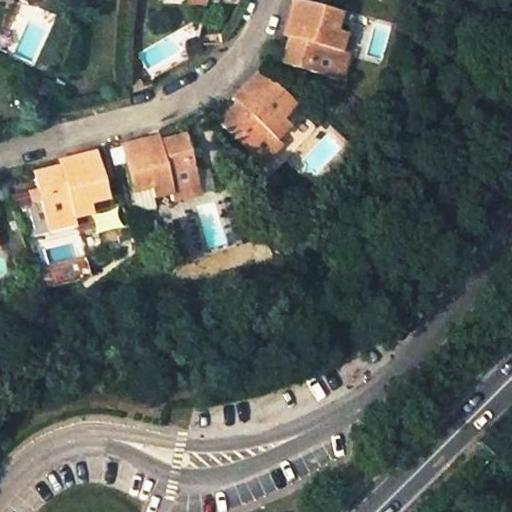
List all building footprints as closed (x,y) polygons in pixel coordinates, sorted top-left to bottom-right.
[(346,12),(301,0),(299,0),(293,26),(307,30),(305,39),(295,37),(288,64),(347,81),(354,53),(346,51),(351,33),(341,31),(346,12)] [(307,30),(293,26),(290,35),(295,37),(305,39),(307,30)] [(265,72),(246,93),(258,104),(251,110),(244,103),(224,124),(268,166),(288,145),(282,140),(295,126),(287,119),(300,105),(265,72)] [(258,104),(246,93),(240,99),(244,103),(251,110),(258,104)] [(192,137),(164,144),(167,154),(158,156),(154,140),(127,148),(138,195),(157,190),(160,200),(177,195),(180,203),(207,196),(192,137)] [(163,139),(154,140),(158,156),(167,154),(164,144),(163,139)] [(102,154),(75,161),(79,177),(70,178),(67,169),(39,176),(55,235),(83,228),(81,220),(98,216),(96,206),(114,201),(102,154)] [(75,161),(66,164),(67,169),(70,178),(79,177),(75,161)]
